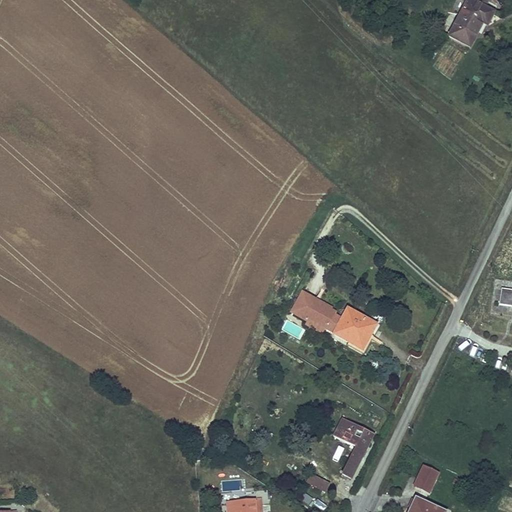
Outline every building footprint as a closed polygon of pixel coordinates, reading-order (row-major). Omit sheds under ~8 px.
[(466,0),(449,35),(470,46),(481,24),(488,28),(496,11),(484,5),(486,0),(466,0)] [(324,331),(331,336),(341,313),(302,291),(288,316),(320,335),(324,331)] [(511,291),(502,291),(500,306),(511,307),(511,291)] [(376,326),(349,312),(336,338),(362,352),(376,326)] [(351,482),(373,437),(341,421),(333,437),(349,447),(355,450),(341,477),(351,482)] [(439,476),(422,467),(412,488),(429,496),(439,476)] [(326,494),(330,485),(311,475),(306,484),(326,494)] [(303,492),(298,498),(308,505),(312,499),(303,492)] [(439,511),(414,500),(408,511),(439,511)] [(267,511),(268,506),(262,506),(262,501),(227,502),(226,511),(267,511)]
